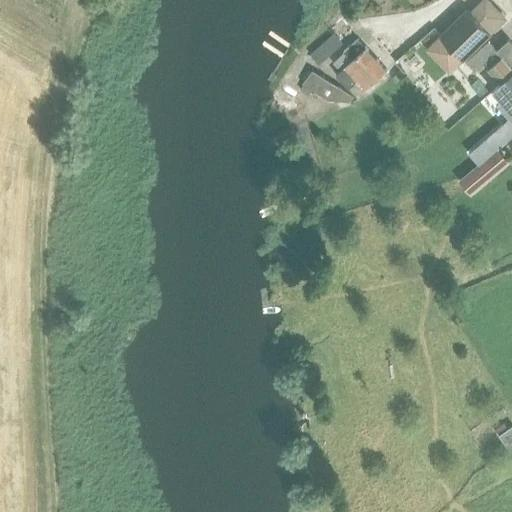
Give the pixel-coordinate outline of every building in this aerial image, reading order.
[(468,9),(427,49),(449,72),(505,18),(487,0),(483,0),(471,12),(468,9)] [(314,52),(323,62),(346,41),(337,31),(314,52)] [(354,79),(364,91),(387,69),(358,38),(333,62),(340,71),(338,73),(349,85),(354,79)] [(490,39),(466,60),(467,61),(475,71),(484,63),(488,68),(486,69),(500,84),(511,73),(511,41),(509,38),(498,48),(490,39)] [(347,101),(347,100),(350,102),(354,96),(350,94),(351,93),(312,69),(302,83),(303,84),(300,91),(308,96),(312,90),(329,100),(347,101)] [(499,102),(511,116),(511,73),(500,84),(493,90),(501,100),(499,102)] [(424,75),(411,86),(419,96),(432,86),(424,75)] [(497,149),(460,181),(471,194),(508,162),(497,149)] [(511,422),(497,433),(509,451),(511,448),(511,422)]
